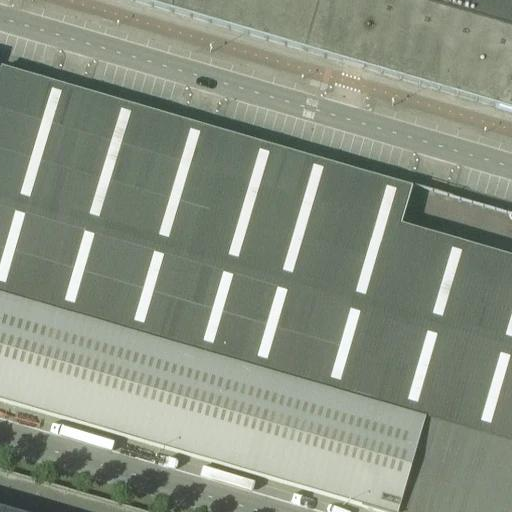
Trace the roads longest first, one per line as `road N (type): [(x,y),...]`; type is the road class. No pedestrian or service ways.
road 1 (unclassified): [(511,168),(0,19)]
road 2 (unclassified): [(253,511),(0,438)]
